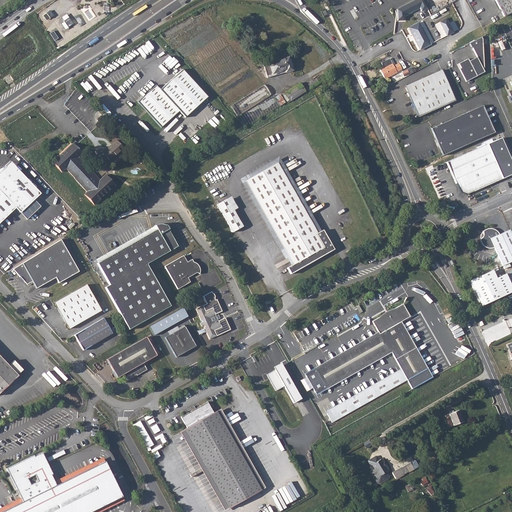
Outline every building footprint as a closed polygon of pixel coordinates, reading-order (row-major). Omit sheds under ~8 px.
[(511,0),(495,0),(504,16),(511,12),(511,0)] [(408,7),(409,10),(416,6),(414,2),(407,5),(408,7)] [(424,20),(420,22),(432,43),(435,42),(424,20)] [(418,22),(408,27),(420,50),(430,44),(418,22)] [(459,63),(461,68),(460,68),(466,79),(468,81),(478,76),(477,76),(485,72),(483,68),(484,39),(482,36),(470,43),(473,48),(478,56),(477,57),(478,59),(471,63),(470,61),(469,58),(459,63)] [(268,78),(273,76),(272,74),(284,71),(285,73),(293,70),(289,57),(264,65),(268,78)] [(395,69),(393,66),(392,63),(387,66),(380,70),(385,79),(390,76),(397,73),(396,72),(402,69),(398,63),(395,65),(397,68),(395,69)] [(249,65),(217,84),(222,93),(254,74),(249,65)] [(179,111),(180,113),(185,117),(202,101),(207,97),(182,69),(176,74),(159,90),(155,85),(137,101),(153,119),(161,127),(179,111)] [(441,69),(404,86),(418,117),(455,100),(441,69)] [(246,81),(222,97),(228,106),(262,84),(257,76),(256,75),(246,81)] [(317,78),(315,79),(309,83),(310,85),(305,88),(306,91),(320,83),(318,80),(317,78)] [(301,83),(281,95),(282,97),(285,102),(287,104),(306,91),(301,83)] [(247,96),(236,103),(240,110),(269,91),(268,90),(265,85),(262,87),(255,91),(247,96)] [(282,97),(281,95),(276,99),(280,106),(285,102),(282,97)] [(483,106),(431,129),(443,156),(495,133),(483,106)] [(244,118),(239,121),(245,127),(253,122),(249,115),(244,118)] [(110,146),(103,153),(108,159),(111,157),(113,159),(124,148),(117,140),(112,145),(110,147),(110,146)] [(74,144),(71,146),(53,162),(62,172),(66,168),(75,178),(74,178),(87,192),(84,195),(93,205),(111,189),(102,179),(100,181),(88,167),(87,167),(78,157),(80,155),(82,154),(75,145),(74,144)] [(486,144),(446,163),(459,192),(465,195),(502,179),(486,144)] [(239,180),(253,204),(254,204),(256,203),(257,202),(245,182),(278,164),(288,182),(289,182),(290,181),(292,180),(279,158),(239,180)] [(14,171),(16,170),(10,163),(5,167),(6,167),(8,167),(9,168),(10,168),(12,169),(13,170),(14,171)] [(245,182),(257,202),(288,182),(278,164),(245,182)] [(0,222),(16,208),(20,212),(39,194),(16,170),(14,171),(13,170),(12,169),(10,168),(9,168),(8,167),(6,167),(5,167),(4,167),(2,167),(1,168),(0,168),(0,222)] [(106,175),(102,179),(111,189),(115,185),(106,175)] [(289,182),(288,182),(303,209),(304,208),(306,207),(307,207),(292,180),(290,181),(289,182)] [(288,182),(257,202),(272,228),(300,211),(303,209),(288,182)] [(230,198),(227,200),(233,211),(237,209),(230,198)] [(227,200),(217,205),(226,221),(235,215),(233,211),(227,200)] [(254,204),(253,204),(268,230),(269,230),(270,229),(272,228),(257,202),(256,203),(254,204)] [(304,208),(303,209),(317,233),(321,231),(307,207),(306,207),(304,208)] [(272,228),(287,255),(295,250),(324,233),(323,230),(321,231),(317,233),(303,209),(300,211),(272,228)] [(235,215),(226,221),(232,232),(242,227),(235,215)] [(105,289),(112,300),(122,294),(152,275),(146,265),(177,247),(168,230),(166,226),(159,225),(154,226),(156,230),(116,253),(97,265),(109,286),(105,289)] [(269,230),(268,230),(283,257),(287,255),(272,228),(270,229),(269,230)] [(482,237),(479,240),(480,242),(480,244),(482,246),(483,247),(484,248),(486,249),(488,249),(492,249),(494,248),(502,266),(511,261),(511,234),(510,230),(505,232),(499,235),(498,234),(497,232),(495,230),(493,229),(490,229),(488,229),(485,230),(482,231),(483,236),(482,237)] [(295,250),(287,255),(292,265),(290,266),(287,268),(290,275),(334,250),(324,233),(295,250)] [(15,269),(13,270),(27,285),(32,282),(36,289),(55,278),(58,284),(78,272),(60,240),(45,250),(29,260),(15,269)] [(177,259),(164,267),(183,256),(183,255),(177,259)] [(287,255),(283,257),(284,259),(286,258),(290,266),(292,265),(287,255)] [(183,256),(164,267),(178,289),(181,287),(190,282),(187,278),(196,273),(200,274),(200,273),(200,271),(200,269),(199,268),(198,266),(198,265),(196,264),(193,262),(192,260),(187,262),(183,256)] [(495,269),(471,279),(482,306),(511,292),(511,284),(507,274),(498,277),(495,269)] [(122,294),(112,300),(130,330),(170,307),(152,275),(122,294)] [(100,311),(86,285),(54,304),(68,329),(100,311)] [(206,304),(195,309),(201,321),(202,321),(203,323),(200,324),(202,327),(204,326),(205,327),(204,328),(209,339),(230,329),(224,318),(218,321),(217,319),(219,318),(218,315),(217,315),(215,316),(215,314),(221,311),(215,299),(214,300),(213,299),(213,297),(213,295),(211,293),(210,293),(210,292),(202,296),(206,304)] [(378,331),(408,313),(402,303),(394,307),(387,312),(388,313),(386,314),(385,313),(383,314),(379,317),(371,321),(377,331),(378,331)] [(380,315),(379,317),(383,314),(385,313),(387,312),(394,307),(389,309),(387,310),(384,312),(382,314),(380,315)] [(390,350),(391,352),(401,370),(331,412),(336,421),(425,369),(413,348),(398,323),(400,322),(409,316),(408,313),(378,331),(377,331),(379,334),(315,371),(325,388),(390,350)] [(103,319),(73,335),(81,349),(84,350),(112,334),(103,319)] [(415,348),(400,322),(398,323),(413,348),(415,348)] [(184,326),(164,337),(176,357),(195,346),(184,326)] [(379,334),(377,331),(312,370),(325,391),(373,363),(391,352),(390,350),(325,388),(315,371),(379,334)] [(146,337),(106,360),(117,378),(124,374),(127,380),(136,375),(137,376),(147,370),(143,363),(156,355),(146,337)] [(0,357),(0,382),(13,371),(17,375),(22,370),(13,361),(8,366),(0,357)] [(303,399),(282,362),(274,366),(276,369),(268,374),(276,391),(285,386),(295,403),(303,399)] [(187,428),(184,429),(214,482),(223,477),(246,464),(216,411),(213,413),(207,402),(181,417),(187,428)] [(220,409),(216,411),(246,464),(248,464),(249,463),(250,462),(237,440),(220,409)] [(459,410),(444,416),(449,427),(460,423),(463,422),(459,410)] [(149,421),(151,426),(155,433),(161,430),(154,418),(149,421)] [(136,423),(146,448),(153,445),(142,420),(136,423)] [(184,429),(180,431),(210,484),(211,483),(212,482),(214,482),(184,429)] [(63,451),(46,459),(48,463),(65,455),(63,451)] [(2,511),(88,511),(121,497),(104,463),(55,487),(42,459),(35,462),(33,457),(6,470),(22,503),(2,511)] [(389,478),(387,473),(388,473),(381,461),(380,462),(377,458),(376,458),(369,462),(369,463),(369,464),(371,467),(373,466),(375,470),(372,472),(371,474),(375,480),(376,480),(376,481),(378,485),(379,485),(380,485),(389,480),(389,479),(389,478)] [(248,464),(246,464),(260,490),(265,488),(250,462),(249,463),(248,464)] [(223,477),(214,482),(229,508),(260,490),(246,464),(223,477)] [(401,469),(392,474),(396,480),(404,475),(405,476),(409,473),(409,474),(415,471),(411,464),(405,467),(401,470),(401,469)] [(211,483),(210,484),(224,510),(229,508),(214,482),(212,482),(211,483)] [(430,487),(428,486),(425,488),(430,494),(433,492),(430,487)]
